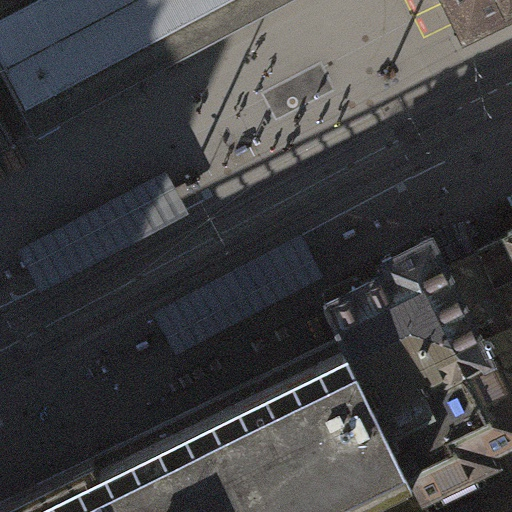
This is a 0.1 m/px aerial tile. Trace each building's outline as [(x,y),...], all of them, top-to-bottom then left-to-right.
[(119,62),(27,111),(0,60),(0,66),(36,135),(291,0),(258,0),(209,26),(204,17),(119,62)] [(0,60),(27,111),(119,62),(204,17),(209,26),(258,0),(35,0),(0,18),(0,60)] [(0,0),(0,18),(35,0),(0,0)] [(511,0),(454,0),(467,26),(511,3),(511,0)] [(301,54),(267,71),(275,88),(262,94),(278,125),(339,94),(324,63),(310,70),(301,54)] [(0,153),(18,144),(0,109),(0,153)] [(511,220),(500,226),(503,231),(470,248),(511,334),(511,220)] [(317,297),(343,347),(405,478),(421,488),(475,461),(479,445),(511,428),(511,410),(497,379),(511,371),(511,334),(470,248),(437,264),(421,231),(371,255),(378,268),(317,297)] [(138,443),(0,502),(0,511),(334,511),(405,478),(343,347),(138,443)]
